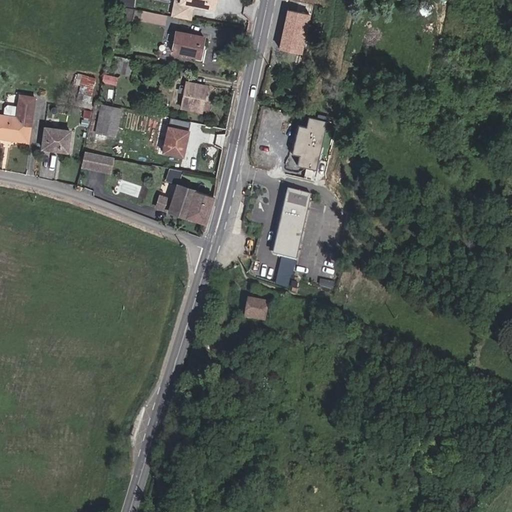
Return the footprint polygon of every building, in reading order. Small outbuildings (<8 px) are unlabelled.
[(182,0),(181,6),(216,12),(218,0),(182,0)] [(290,0),(288,11),(279,49),(301,54),(313,0),(290,0)] [(126,6),(112,4),(110,15),(124,17),(126,6)] [(163,25),(165,14),(145,9),(142,20),(163,25)] [(199,56),(199,62),(207,63),(211,42),(182,36),(178,51),(199,56)] [(127,59),(113,57),(110,73),(124,75),(127,59)] [(79,73),(76,91),(93,94),(96,76),(79,73)] [(112,78),(99,75),(97,84),(111,86),(112,78)] [(203,110),(207,85),(190,82),(184,107),(203,110)] [(16,94),(12,116),(0,114),(0,136),(25,140),(31,96),(16,94)] [(119,109),(100,105),(93,132),(113,137),(119,109)] [(304,125),(296,123),(288,151),(297,154),(294,162),(314,168),(328,121),(306,115),(304,125)] [(167,122),(188,127),(190,120),(169,116),(167,122)] [(70,134),(44,128),(39,149),(65,155),(70,134)] [(183,160),(188,133),(168,128),(162,156),(183,160)] [(111,150),(83,144),(80,158),(108,164),(111,150)] [(251,154),(263,158),(266,151),(254,147),(251,154)] [(179,179),(182,170),(170,167),(168,175),(179,179)] [(155,206),(204,222),(208,207),(211,196),(176,185),(171,200),(159,196),(155,206)] [(297,261),(313,195),(293,190),(287,194),(274,250),(278,256),(284,257),(297,261)] [(297,261),(284,257),(277,284),(290,289),(297,261)] [(253,286),(252,286),(250,292),(258,295),(260,288),(253,286)] [(246,298),(243,316),(261,320),(265,302),(246,298)] [(196,332),(190,352),(202,356),(209,337),(196,332)]
